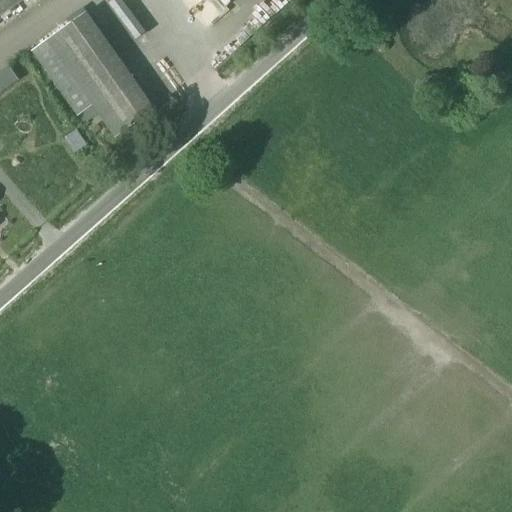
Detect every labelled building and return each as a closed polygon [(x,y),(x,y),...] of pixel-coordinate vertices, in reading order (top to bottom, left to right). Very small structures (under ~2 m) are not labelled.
[(0,0),(0,17),(24,0),(0,0)] [(104,0),(103,1),(129,35),(140,27),(119,0),(104,0)] [(192,0),(203,10),(212,0),(192,0)] [(31,52),(78,118),(93,108),(115,140),(155,112),(86,14),(31,52)] [(8,67),(0,72),(0,94),(18,83),(8,67)]
